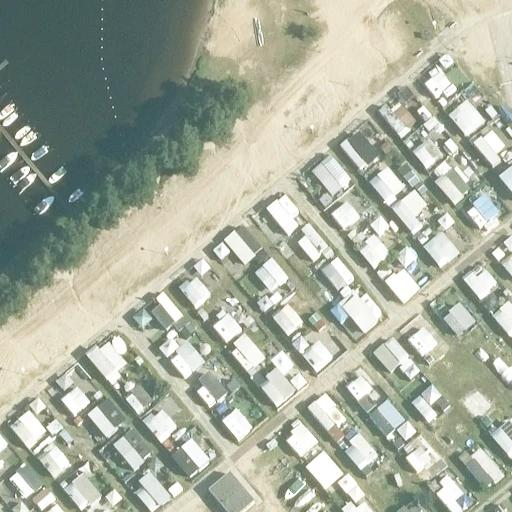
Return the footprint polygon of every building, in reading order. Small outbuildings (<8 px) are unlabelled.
[(461,90),(441,106),(461,128),(480,112),(461,90)] [(380,115),(399,138),(407,131),(388,109),(380,115)] [(406,142),(420,160),(437,146),(423,129),(406,142)] [(368,166),(349,143),(341,149),(361,173),(368,166)] [(494,170),(499,165),(486,149),(480,154),(494,170)] [(435,169),(445,158),(437,150),(427,161),(435,169)] [(440,167),(456,182),(461,176),(465,180),(478,166),(465,155),(454,167),(446,160),(440,167)] [(511,167),(503,176),(511,185),(511,167)] [(413,174),(399,192),(412,202),(426,184),(413,174)] [(465,202),(444,178),(435,186),(456,210),(465,202)] [(336,221),(354,207),(340,190),(322,205),(336,221)] [(463,209),(476,223),(495,206),(481,191),(463,209)] [(304,220),(285,197),(277,204),(296,227),(304,220)] [(425,231),(404,205),(394,213),(416,239),(425,231)] [(340,226),(350,237),(359,229),(349,218),(340,226)] [(367,260),(385,246),(368,225),(351,238),(367,260)] [(321,257),(329,251),(311,229),(303,235),(321,257)] [(511,238),(494,253),(509,272),(511,269),(511,238)] [(453,266),(435,244),(426,251),(444,273),(453,266)] [(268,249),(248,262),(262,284),(282,271),(268,249)] [(397,259),(379,273),(394,292),(412,278),(397,259)] [(464,281),(481,301),(490,293),(473,274),(464,281)] [(361,287),(353,293),(369,312),(377,306),(361,287)] [(511,335),(511,322),(510,320),(511,317),(511,302),(503,292),(486,307),(511,335)] [(281,295),(265,309),(282,327),(298,312),(281,295)] [(185,320),(166,297),(159,303),(178,326),(185,320)] [(221,304),(205,317),(218,334),(234,320),(221,304)] [(304,322),(287,337),(310,363),(328,347),(311,329),(304,322)] [(460,333),(476,359),(495,347),(479,322),(460,333)] [(240,326),(222,341),(240,363),(259,348),(240,326)] [(173,368),(196,357),(186,335),(163,345),(173,368)] [(435,343),(422,356),(442,378),(456,365),(435,343)] [(104,383),(115,374),(93,347),(82,356),(104,383)] [(391,360),(401,373),(393,379),(397,384),(418,368),(405,349),(391,360)] [(500,375),(511,361),(511,359),(506,354),(493,369),(500,375)] [(267,398),(286,386),(270,360),(251,371),(267,398)] [(188,380),(203,398),(219,384),(205,366),(188,380)] [(511,368),(500,373),(509,392),(511,390),(511,368)] [(53,391),(68,407),(85,392),(70,376),(53,391)] [(139,398),(146,392),(133,376),(126,383),(139,398)] [(401,390),(415,405),(430,392),(416,377),(401,390)] [(457,395),(474,414),(490,399),(473,381),(457,395)] [(125,385),(118,391),(130,404),(137,399),(125,385)] [(86,401),(94,419),(113,410),(104,392),(86,401)] [(230,429),(246,416),(230,397),(214,410),(230,429)] [(332,426),(312,403),(305,410),(325,433),(332,426)] [(86,431),(97,420),(80,404),(69,416),(86,431)] [(384,439),(392,432),(375,412),(367,418),(384,439)] [(139,423),(159,446),(168,438),(149,415),(139,423)] [(49,426),(55,440),(66,435),(60,421),(49,426)] [(24,450),(32,443),(15,422),(7,429),(24,450)] [(128,423),(111,435),(123,452),(140,439),(128,423)] [(351,458),(368,446),(353,425),(335,437),(351,458)] [(511,443),(502,432),(493,440),(511,461),(511,443)] [(30,458),(58,472),(64,459),(59,456),(64,447),(41,436),(30,458)] [(269,443),(259,455),(257,453),(249,462),(270,482),(289,461),(269,443)] [(426,471),(404,445),(396,452),(418,478),(426,471)] [(198,474),(179,451),(170,458),(189,482),(198,474)] [(313,463),(333,487),(342,479),(322,455),(313,463)] [(373,466),(389,486),(399,478),(383,458),(373,466)] [(496,486),(476,464),(469,470),(488,493),(496,486)] [(14,475),(31,494),(40,487),(23,467),(14,475)] [(71,495),(88,482),(78,468),(61,480),(71,495)] [(0,470),(0,492),(1,494),(13,486),(2,469),(0,470)] [(105,475),(94,482),(100,494),(112,487),(105,475)] [(246,511),(255,505),(230,476),(209,494),(224,511),(246,511)] [(442,491),(435,496),(448,511),(460,511),(453,503),(461,496),(445,478),(437,485),(442,491)] [(132,495),(146,511),(154,511),(158,509),(141,488),(132,495)] [(12,509),(23,503),(16,491),(5,498),(12,509)] [(42,511),(60,511),(63,511),(53,493),(37,502),(42,511)]
